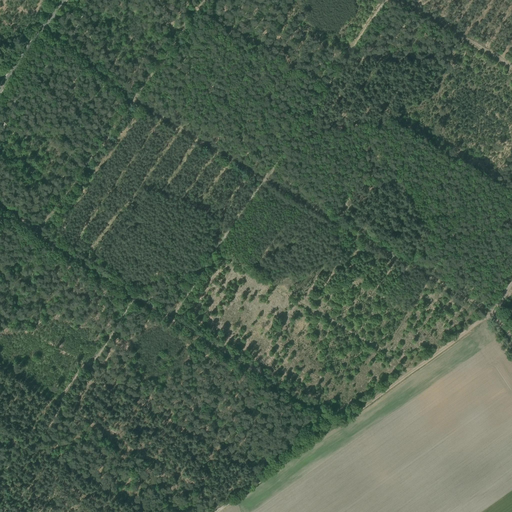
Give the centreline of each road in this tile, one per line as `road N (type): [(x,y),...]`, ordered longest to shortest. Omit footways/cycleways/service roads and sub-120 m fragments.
road 1 (track): [(489,312),(133,98)]
road 2 (unclassified): [(217,511),(299,442),(345,419),(479,320)]
road 3 (track): [(409,371),(216,252),(171,319)]
road 4 (track): [(26,226),(43,218),(200,0)]
road 5 (track): [(135,297),(97,357),(72,375),(34,447),(0,481)]
road 6 (track): [(216,252),(327,84)]
road 7 (track): [(171,319),(329,423)]
road 8 (track): [(26,226),(135,297)]
road 9 (track): [(511,66),(399,0)]
